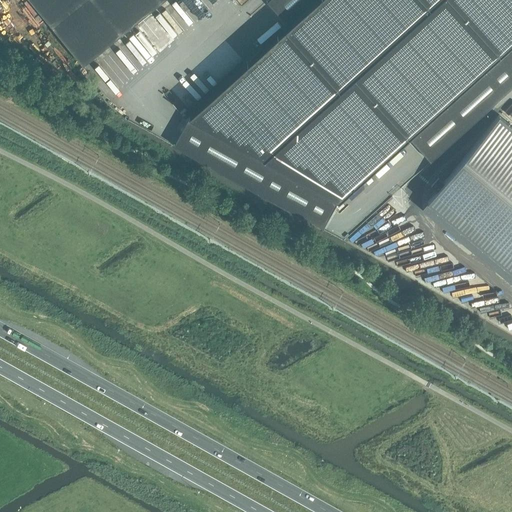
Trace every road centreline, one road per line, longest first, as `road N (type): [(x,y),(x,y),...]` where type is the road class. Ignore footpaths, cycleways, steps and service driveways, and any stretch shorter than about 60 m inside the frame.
road 1 (trunk): [(327,511),(0,329)]
road 2 (trunk): [(0,367),(259,511)]
road 3 (unknown): [(511,101),(463,140),(419,186),(414,203),(511,288)]
